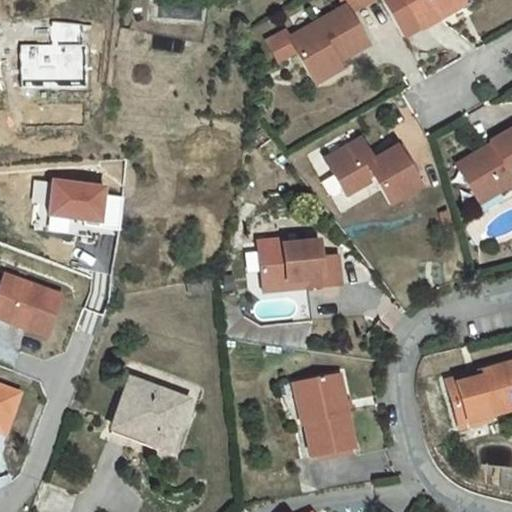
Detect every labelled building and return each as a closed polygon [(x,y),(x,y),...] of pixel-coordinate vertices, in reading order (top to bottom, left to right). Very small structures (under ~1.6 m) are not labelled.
[(339,0),(344,8),(289,39),(289,40),(296,52),(310,77),(336,62),(366,45),(348,13),(370,0),(339,0)] [(421,30),(441,19),(438,15),(463,0),(381,0),(403,38),(420,28),(421,30)] [(285,32),(267,42),(279,62),(296,52),(289,40),(289,39),(285,32)] [(182,41),(153,35),(151,48),(180,54),(182,41)] [(336,62),(310,77),(313,84),(340,69),(336,62)] [(493,145),(496,150),(511,139),(511,129),(491,142),(493,145)] [(420,188),(396,147),(373,161),(368,163),(365,158),(370,155),(360,139),(324,160),(346,196),(369,183),(366,179),(372,175),(389,206),(420,188)] [(511,139),(496,150),(488,154),(473,163),(460,171),(474,195),(493,184),(498,193),(511,184),(511,139)] [(493,145),(485,149),(488,154),(496,150),(493,145)] [(485,149),(470,158),(473,163),(488,154),(485,149)] [(457,166),(460,171),(473,163),(470,158),(457,166)] [(84,222),(99,224),(99,229),(119,231),(123,198),(103,196),(104,191),(102,189),(52,183),(48,218),(84,222)] [(493,184),(474,195),(480,204),(498,193),(493,184)] [(446,212),(439,214),(445,231),(452,229),(446,212)] [(257,243),(261,285),(305,281),(305,288),(339,285),(337,257),(321,259),(319,242),(283,246),(283,241),(257,243)] [(0,319),(46,337),(62,295),(5,273),(0,286),(0,319)] [(211,279),(187,283),(190,295),(213,290),(211,279)] [(305,281),(261,285),(262,292),(305,288),(305,281)] [(458,425),(511,410),(511,363),(478,372),(480,378),(447,387),(458,425)] [(354,449),(338,375),(301,382),(309,423),(304,424),(311,458),(354,449)] [(189,401),(130,379),(114,422),(149,435),(147,441),(171,450),(189,401)] [(309,423),(301,382),(292,384),(300,424),(304,424),(309,423)] [(0,386),(0,432),(5,434),(20,394),(0,386)] [(149,435),(114,422),(110,433),(145,447),(147,441),(149,435)]
